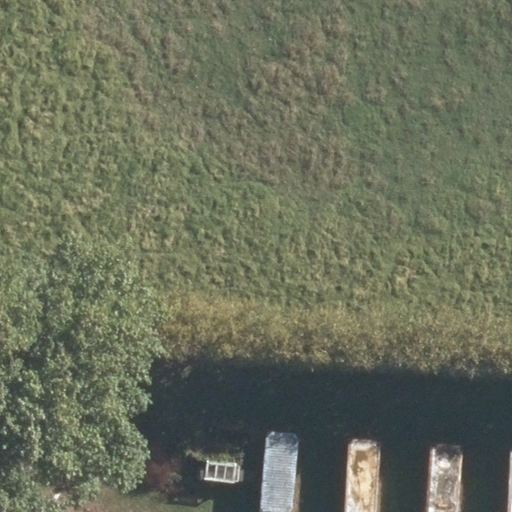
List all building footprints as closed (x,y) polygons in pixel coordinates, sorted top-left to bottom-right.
[(292,511),(301,429),(265,425),(256,511),(292,511)] [(251,473),(252,431),(204,429),(202,471),(251,473)] [(376,511),(382,436),(346,434),(341,511),(376,511)] [(460,511),(465,445),(428,442),(423,511),(460,511)] [(511,511),(511,444),(506,445),(502,511),(511,511)]
